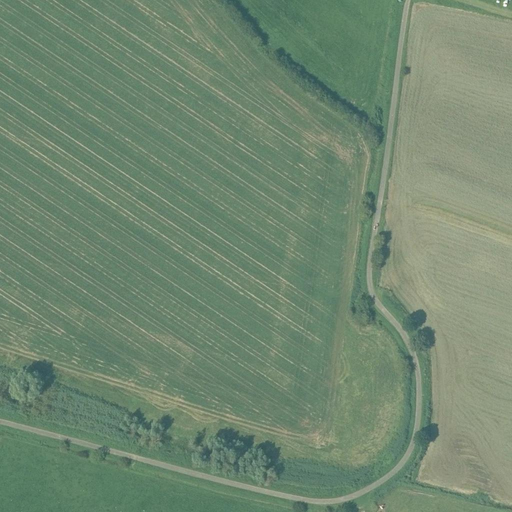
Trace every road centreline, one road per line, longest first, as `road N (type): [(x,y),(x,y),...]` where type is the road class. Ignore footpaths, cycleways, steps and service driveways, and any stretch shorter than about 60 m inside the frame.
road 1 (track): [(0,425),(312,497),(356,493),(393,470),(417,420),(417,359),(369,286),(379,193)]
road 2 (track): [(379,193),(407,0)]
road 3 (track): [(379,193),(511,236)]
